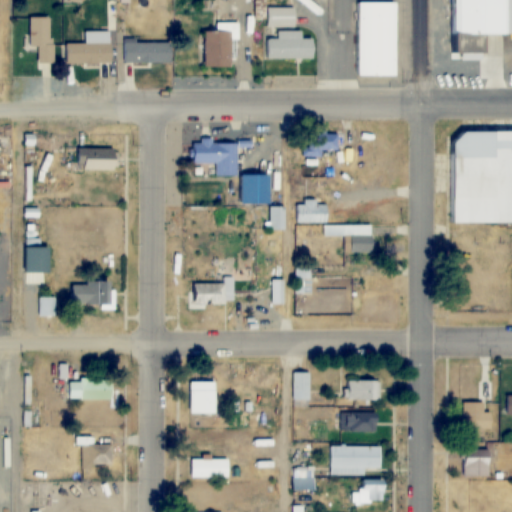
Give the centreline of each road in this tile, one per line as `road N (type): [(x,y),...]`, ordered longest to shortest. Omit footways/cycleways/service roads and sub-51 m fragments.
road 1 (residential): [(511,104),(0,108)]
road 2 (residential): [(422,511),(424,0)]
road 3 (residential): [(511,341),(0,342)]
road 4 (residential): [(156,511),(154,107)]
